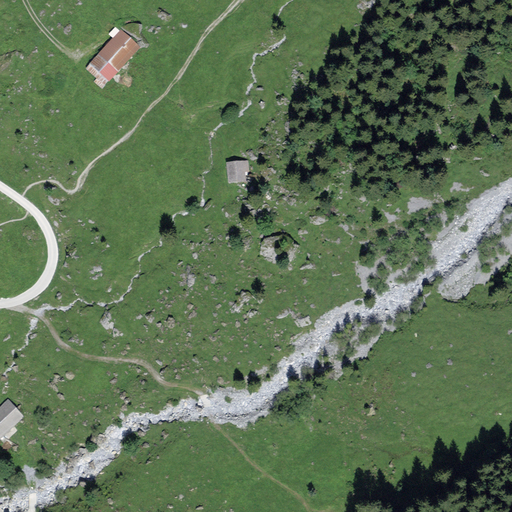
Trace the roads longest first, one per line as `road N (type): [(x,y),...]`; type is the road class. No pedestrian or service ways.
road 1 (track): [(26,297),(65,345),(142,362),(161,381),(182,386)]
road 2 (unclassified): [(0,186),(37,215),(53,249),(41,286),(0,304)]
